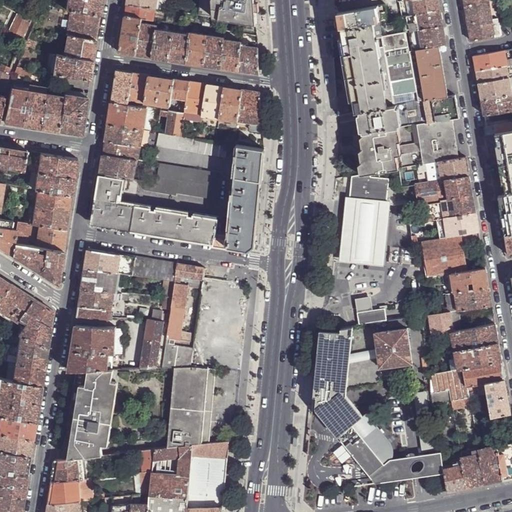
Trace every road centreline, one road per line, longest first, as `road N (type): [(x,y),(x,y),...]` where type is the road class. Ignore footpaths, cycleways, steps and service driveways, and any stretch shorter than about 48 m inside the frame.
road 1 (residential): [(497,268),(459,50)]
road 2 (residential): [(64,302),(32,511)]
road 3 (residential): [(79,234),(276,267)]
road 4 (residential): [(296,88),(105,59)]
road 5 (secondary): [(282,311),(269,457)]
road 6 (secondary): [(282,311),(296,300),(302,201),(295,181)]
